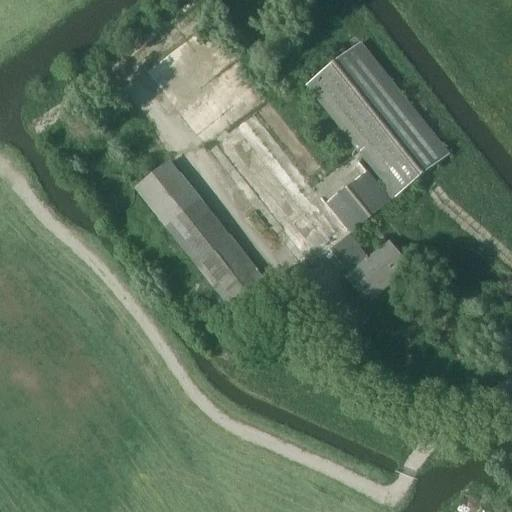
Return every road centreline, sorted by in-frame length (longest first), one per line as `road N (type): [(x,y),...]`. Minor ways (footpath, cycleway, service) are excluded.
road 1 (track): [(0,167),(152,332),(174,372),(224,425),(393,502),(419,449)]
road 2 (track): [(511,384),(462,407),(411,403),(379,388),(310,305)]
